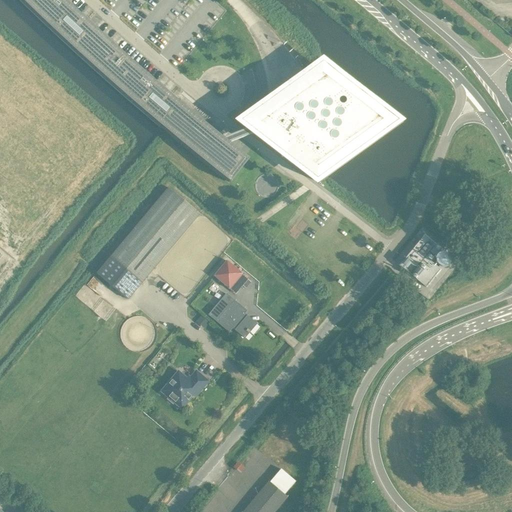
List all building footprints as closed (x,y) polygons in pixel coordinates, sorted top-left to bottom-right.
[(156,125),(164,131),(180,144),(197,158),(211,169),(230,185),(250,161),(232,147),(225,142),(215,133),(207,126),(189,112),(173,98),(153,81),(139,69),(127,58),(111,43),(96,30),(82,17),(68,4),(63,0),(19,0),(27,8),(40,20),(52,31),(62,41),(75,52),(87,64),(99,74),(109,83),(122,95),(136,107),(146,115),(156,125)] [(315,181),(397,122),(320,63),(298,79),(238,122),(251,132),(259,138),(315,181)] [(225,142),(232,147),(259,138),(251,132),(225,142)] [(127,300),(140,284),(199,214),(167,188),(109,258),(96,274),(127,300)] [(426,235),(400,266),(427,287),(441,270),(432,262),(442,249),(426,235)] [(226,261),(213,276),(229,289),(236,280),(242,286),(248,279),(242,274),(226,261)] [(245,312),(233,301),(226,295),(209,316),(228,333),(233,327),(236,330),(235,331),(244,339),(250,332),(248,331),(254,323),(247,317),(246,319),(242,316),(245,312)] [(201,316),(197,321),(204,327),(209,322),(201,316)] [(192,395),(195,397),(207,382),(195,372),(190,379),(187,377),(185,379),(177,372),(161,392),(168,398),(167,400),(173,405),(174,403),(181,409),(192,395)] [(275,511),(288,497),(269,481),(242,511),(275,511)]
